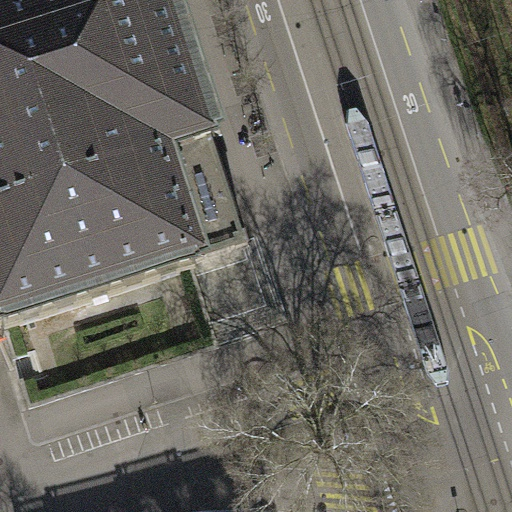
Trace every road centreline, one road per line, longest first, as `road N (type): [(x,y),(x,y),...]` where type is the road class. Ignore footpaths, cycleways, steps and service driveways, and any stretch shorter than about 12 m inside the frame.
road 1 (primary): [(260,0),(393,412)]
road 2 (primary): [(511,362),(465,258),(381,0)]
road 3 (tertiary): [(79,511),(393,412)]
road 4 (tertiary): [(393,412),(511,377)]
